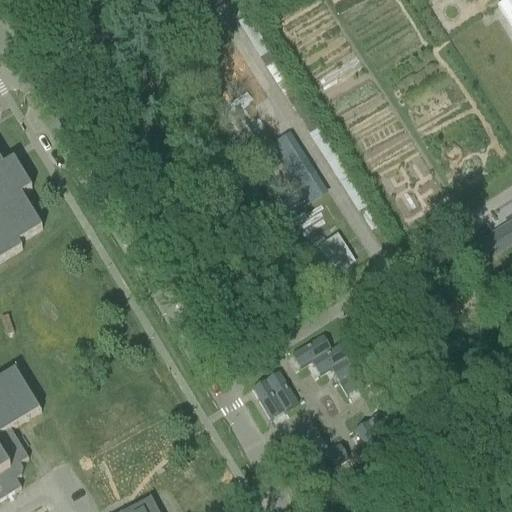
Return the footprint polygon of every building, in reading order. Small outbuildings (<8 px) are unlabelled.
[(511,0),(496,11),(511,35),(511,0)] [(0,265),(21,252),(18,247),(41,232),(21,198),(31,192),(13,163),(3,169),(0,164),(0,265)] [(331,278),(356,264),(324,211),(299,226),(331,278)] [(511,226),(468,254),(478,270),(511,248),(511,226)] [(322,340),(291,359),(299,372),(310,365),(311,366),(330,354),(322,340)] [(330,354),(311,366),(319,379),(330,373),(350,361),(342,347),(330,354)] [(350,361),(330,373),(338,386),(369,368),(361,354),(350,361)] [(369,368),(338,386),(346,400),(377,381),(369,368)] [(0,504),(21,492),(15,483),(21,480),(22,473),(19,468),(28,462),(10,434),(40,415),(15,373),(0,382),(0,504)] [(279,376),(265,385),(284,416),(297,407),(279,376)] [(265,385),(251,393),(270,424),(284,416),(265,385)] [(388,398),(374,406),(381,418),(393,438),(406,429),(388,398)] [(381,418),(367,426),(386,457),(399,449),(393,438),(381,418)] [(367,426),(353,434),(372,465),(386,457),(367,426)] [(311,428),(280,447),(288,460),(319,442),(311,428)] [(319,442),(288,460),(297,474),(308,467),(328,455),(319,442)] [(328,455),(308,467),(316,481),(347,462),(339,448),(328,455)] [(155,511),(150,501),(149,502),(149,503),(131,511),(155,511)]
